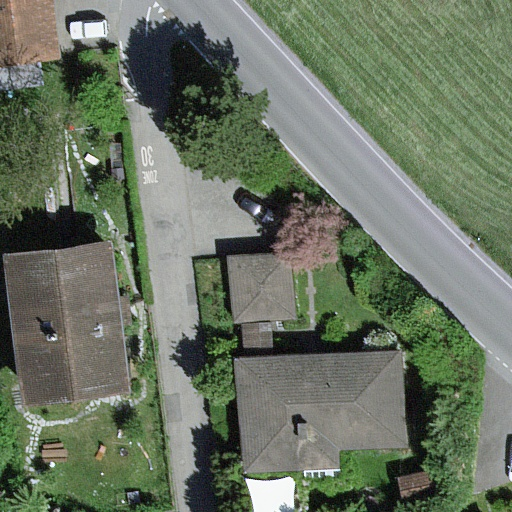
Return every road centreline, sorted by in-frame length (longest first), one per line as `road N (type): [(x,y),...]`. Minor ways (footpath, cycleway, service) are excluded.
road 1 (residential): [(150,0),(145,33),(197,511)]
road 2 (tertiary): [(195,0),(343,162),(511,323)]
